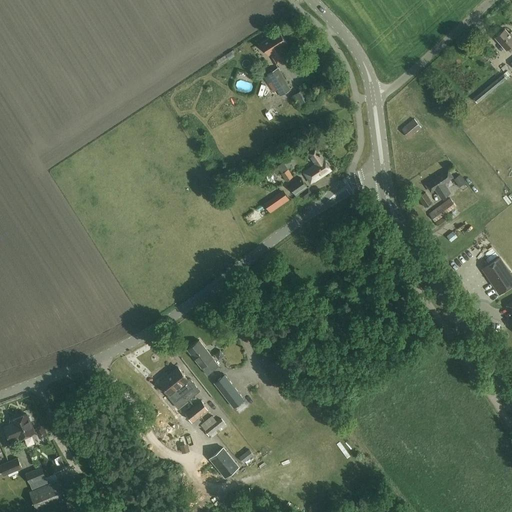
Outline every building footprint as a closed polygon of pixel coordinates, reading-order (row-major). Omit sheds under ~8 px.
[(507,50),(511,46),(511,47),(511,62),(511,63),(511,33),(511,32),(509,33),(505,29),(496,37),(507,50)] [(279,31),(261,43),(269,55),(271,53),(277,64),(289,56),(284,48),(283,49),(282,47),(287,43),(279,31)] [(494,72),(496,70),(488,61),(484,64),(491,72),(493,71),(494,72)] [(288,84),(278,67),(267,74),(268,76),(265,78),(268,83),(272,81),(280,96),(291,89),(293,88),(290,82),(288,84)] [(477,103),(506,78),(503,74),(473,98),(477,103)] [(299,89),(292,92),(298,104),(304,101),(299,89)] [(422,128),(414,118),(401,129),(409,138),(422,128)] [(316,164),(304,172),(308,179),(311,177),(314,181),(331,170),(324,159),(323,159),(316,148),(309,153),(316,164)] [(286,181),(293,177),(289,169),(281,173),(286,181)] [(431,191),(436,189),(442,198),(450,193),(444,183),(453,177),(448,171),(427,185),(431,191)] [(457,185),(464,182),(459,173),(453,176),(457,185)] [(301,177),(289,185),(297,196),(300,194),(303,199),(312,193),(301,177)] [(433,202),(426,192),(418,198),(425,208),(433,202)] [(279,206),(288,200),(283,193),(274,199),(279,206)] [(450,198),(429,214),(435,222),(456,206),(450,198)] [(245,216),(250,227),(269,218),(264,208),(245,216)] [(446,215),(436,222),(440,228),(450,220),(446,215)] [(457,237),(453,231),(447,236),(451,241),(457,237)] [(511,275),(500,257),(483,268),(500,293),(511,285),(511,275)] [(219,366),(213,358),(200,340),(188,349),(202,367),(208,375),(219,366)] [(274,363),(271,367),(277,370),(282,374),(284,370),(287,365),(282,362),(277,358),(274,363)] [(179,367),(170,374),(186,393),(193,387),(188,380),(188,379),(179,367)] [(186,393),(170,374),(160,382),(170,394),(176,401),(186,393)] [(243,399),(223,374),(213,383),(232,408),(243,399)] [(195,405),(202,413),(208,409),(201,400),(195,405)] [(202,413),(195,405),(186,413),(192,421),(202,413)] [(5,426),(10,439),(19,435),(20,438),(34,432),(30,422),(31,420),(30,416),(28,416),(27,414),(13,420),(14,422),(5,426)] [(212,425),(216,430),(218,428),(220,430),(226,425),(225,423),(222,418),(212,425)] [(36,428),(40,437),(47,434),(43,425),(36,428)] [(216,430),(212,425),(205,431),(209,435),(216,430)] [(189,451),(187,444),(180,446),(182,453),(189,451)] [(210,458),(226,478),(239,467),(223,447),(210,458)] [(248,459),(244,454),(240,458),(244,462),(248,459)] [(65,467),(60,456),(56,458),(59,464),(53,467),(55,472),(65,467)] [(18,457),(0,465),(0,466),(4,476),(23,467),(18,457)] [(38,467),(38,468),(25,474),(32,489),(48,482),(41,465),(38,467)] [(58,480),(29,492),(38,511),(69,511),(71,511),(58,480)]
